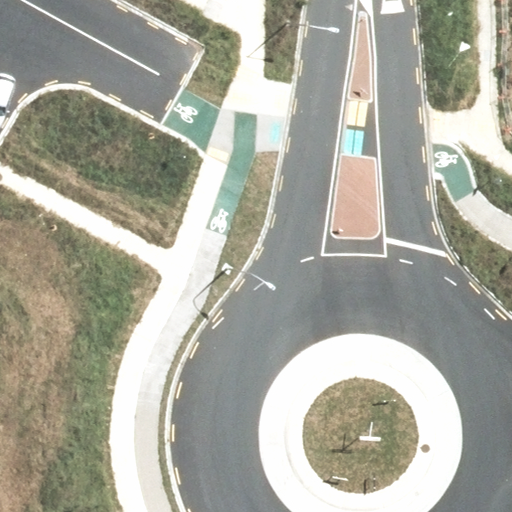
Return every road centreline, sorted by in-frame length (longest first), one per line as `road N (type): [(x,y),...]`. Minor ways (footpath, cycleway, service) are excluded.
road 1 (residential): [(278,314),(337,0)]
road 2 (residential): [(390,0),(414,246),(431,307)]
road 3 (residential): [(239,511),(219,466),(216,423),(225,381),(246,344),(278,314)]
road 4 (residential): [(278,314),(353,289),(431,307)]
road 5 (residential): [(483,357),(505,430),(487,504)]
road 6 (residential): [(22,0),(146,67)]
